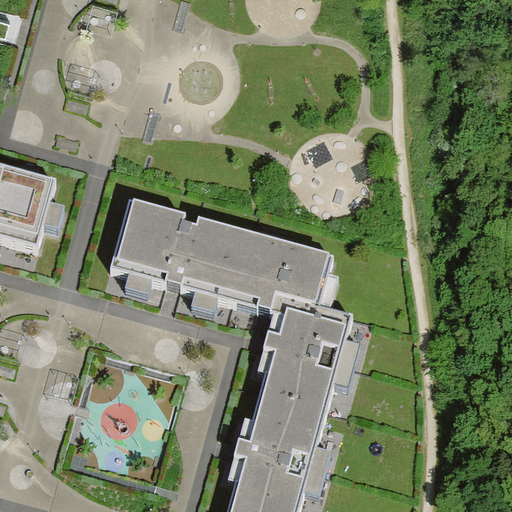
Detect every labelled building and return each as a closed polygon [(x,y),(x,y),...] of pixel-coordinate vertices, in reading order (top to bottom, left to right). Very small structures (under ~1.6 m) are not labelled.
[(0,245),(36,256),(43,235),(58,238),(64,218),(49,212),(56,190),(14,178),(18,165),(0,160),(0,245)] [(130,210),(111,279),(130,284),(126,297),(148,303),(151,291),(174,297),(183,299),(202,231),(130,210)] [(333,267),(202,231),(183,299),(195,302),(191,317),(214,323),(218,309),(273,324),(278,304),(331,318),(340,287),(328,284),(333,267)] [(262,398),(329,416),(335,393),(348,397),(360,354),(347,350),(354,325),(331,318),(278,304),(273,324),(265,351),(257,381),(266,383),(262,398)] [(236,492),(230,511),(301,511),(305,500),(319,504),(330,462),(317,458),(329,416),(262,398),(253,430),(245,428),(237,457),(228,490),(236,492)]
